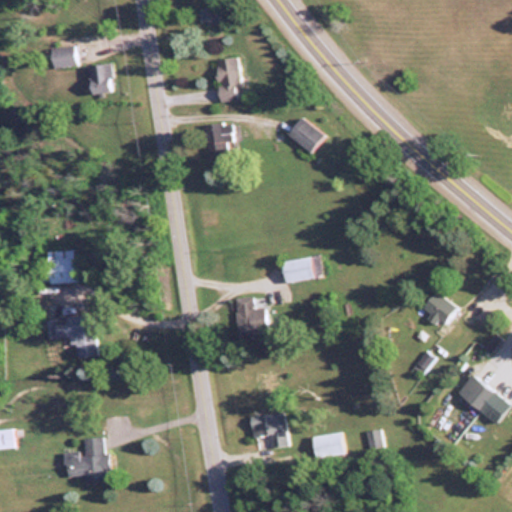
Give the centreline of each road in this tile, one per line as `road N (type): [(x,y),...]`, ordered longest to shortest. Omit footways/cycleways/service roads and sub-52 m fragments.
road 1 (residential): [(148,0),(224,511)]
road 2 (primary): [(511,231),(380,119),(279,0)]
